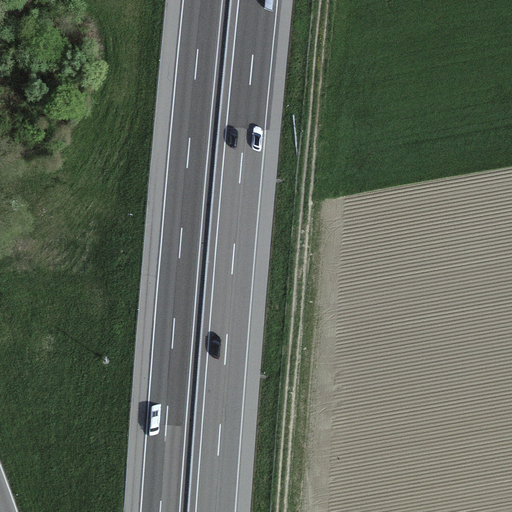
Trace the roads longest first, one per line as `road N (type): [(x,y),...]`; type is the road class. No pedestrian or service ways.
road 1 (track): [(324,0),(280,511)]
road 2 (motorway): [(214,511),(258,0)]
road 3 (motorway): [(202,0),(160,511)]
